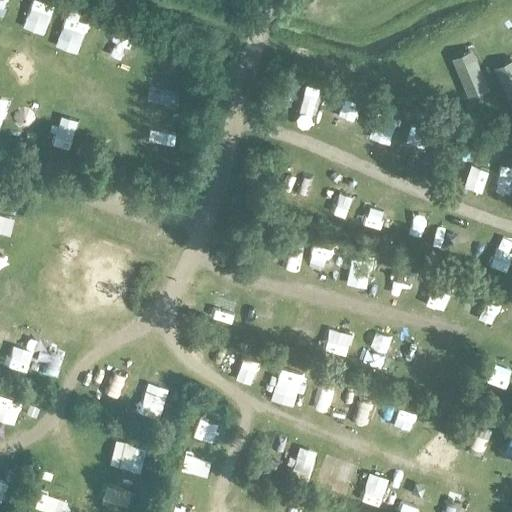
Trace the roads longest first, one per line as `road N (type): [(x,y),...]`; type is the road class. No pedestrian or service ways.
road 1 (track): [(248,411),(495,484),(488,511)]
road 2 (unclassified): [(209,229),(267,0)]
road 3 (track): [(116,209),(119,125),(102,91),(0,42)]
